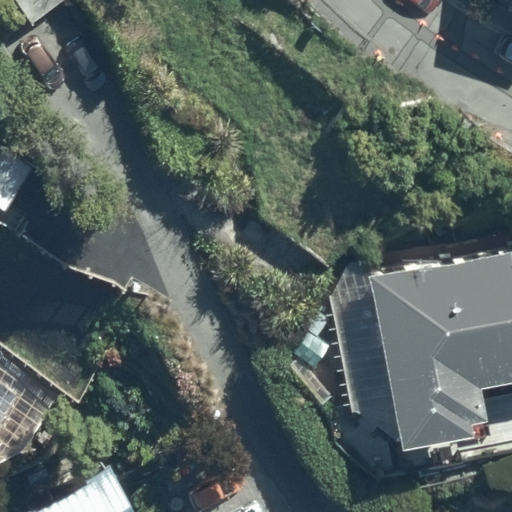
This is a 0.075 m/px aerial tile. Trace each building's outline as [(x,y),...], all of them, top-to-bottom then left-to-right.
[(19,0),(27,10),(39,0),(19,0)] [(0,133),(0,187),(26,152),(0,133)] [(511,224),(355,253),(389,417),(459,403),(457,394),(474,391),(466,356),(511,346),(511,224)] [(0,400),(13,384),(0,373),(0,400)] [(103,443),(0,490),(0,493),(9,511),(135,511),(137,511),(103,443)]
